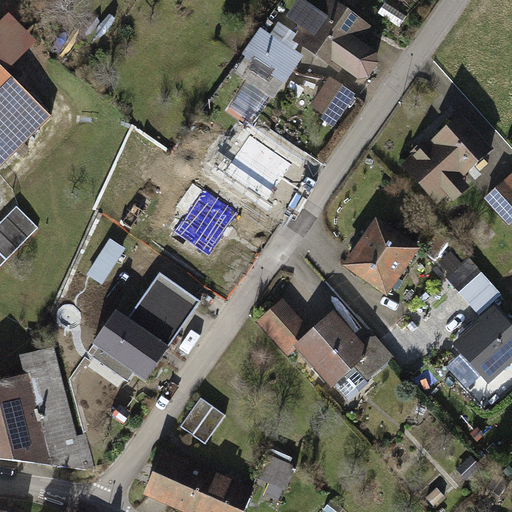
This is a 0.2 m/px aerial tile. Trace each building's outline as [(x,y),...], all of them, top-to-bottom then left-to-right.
[(314,27),(306,38),(368,84),(389,55),(365,38),(374,25),(339,0),(335,0),(328,10),(314,0),(310,0),(299,15),(314,27)] [(0,25),(0,162),(50,111),(9,72),(35,45),(7,18),(0,25)] [(302,37),(282,23),(272,37),(265,31),(248,55),(251,58),(242,71),(277,95),(304,56),(294,49),(302,37)] [(359,97),(332,77),(308,110),(335,130),(359,97)] [(495,156),(465,119),(407,164),(438,203),(448,195),(452,200),(471,186),(465,178),(495,156)] [(511,177),(490,198),(511,221),(511,177)] [(245,209),(205,184),(190,208),(186,206),(173,227),(217,255),(245,209)] [(16,210),(0,227),(0,269),(38,231),(16,210)] [(426,246),(385,219),(353,267),(394,293),(426,246)] [(109,285),(128,249),(113,241),(93,277),(109,285)] [(472,258),(448,278),(479,315),(503,295),(472,258)] [(181,330),(202,300),(160,270),(147,289),(153,293),(146,306),(181,330)] [(307,345),(318,335),(288,300),(261,324),(291,358),(307,345)] [(146,381),(181,330),(146,306),(134,323),(115,310),(92,344),(146,381)] [(511,329),(496,311),(455,347),(489,385),(511,365),(511,329)] [(318,335),(307,345),(336,379),(358,360),(372,349),(361,336),(342,314),(318,335)] [(374,326),(361,336),(372,349),(358,360),(371,374),(397,352),(383,337),(374,326)] [(0,458),(94,471),(57,352),(24,358),(30,381),(0,386),(0,458)] [(227,417),(201,401),(186,424),(212,441),(227,417)] [(248,511),(258,489),(165,451),(146,497),(183,511),(248,511)] [(262,491),(286,501),(301,464),(276,454),(262,491)]
